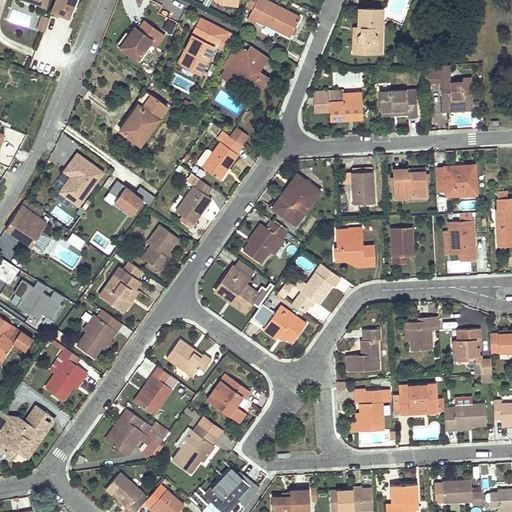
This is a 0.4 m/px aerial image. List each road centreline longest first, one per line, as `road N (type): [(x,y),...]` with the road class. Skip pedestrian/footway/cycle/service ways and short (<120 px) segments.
road 1 (residential): [(100,0),(0,214)]
road 2 (residential): [(511,137),(277,151)]
road 3 (residential): [(49,476),(174,297)]
road 4 (residential): [(332,461),(511,450)]
road 5 (residential): [(174,297),(277,151)]
road 6 (residential): [(293,381),(253,451),(271,464),(332,461)]
road 7 (residential): [(277,151),(335,0)]
road 8 (residential): [(174,297),(293,381)]
road 9 (residential): [(321,348),(360,296),(428,288)]
